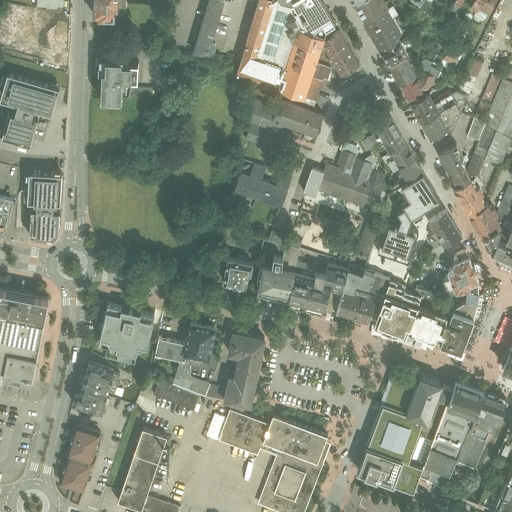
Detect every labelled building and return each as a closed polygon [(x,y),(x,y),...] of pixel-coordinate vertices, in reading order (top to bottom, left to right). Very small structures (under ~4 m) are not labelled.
[(94,0),(94,14),(99,14),(98,17),(115,18),(115,8),(118,8),(119,4),(125,4),(125,0),(94,0)] [(209,0),(195,51),(208,53),(211,41),(223,0),(209,0)] [(323,0),(294,0),(293,1),(298,8),(296,9),(298,13),(289,17),(291,23),(292,22),(293,24),(290,26),(295,37),(286,64),(281,62),(282,59),(269,55),(270,53),(269,52),(266,50),(264,51),(263,53),(261,52),(270,22),(267,21),(268,20),(254,16),(247,39),(248,39),(236,75),(250,77),(305,96),(312,75),(316,61),(325,36),(327,30),(327,29),(328,26),(336,21),(323,0)] [(274,0),(258,0),(254,16),(268,20),(274,0)] [(361,0),(355,4),(365,20),(390,5),(389,5),(386,7),(383,3),(387,1),(386,0),(361,0)] [(432,2),(428,0),(423,0),(421,5),(428,10),(432,2)] [(473,0),(471,5),(478,9),(480,6),(488,11),(493,3),(494,0),(473,0)] [(380,12),(365,21),(376,40),(391,31),(386,23),(380,12)] [(465,12),(464,20),(471,21),(472,13),(465,12)] [(64,25),(26,18),(20,49),(58,55),(64,25)] [(290,33),(288,33),(288,34),(285,43),(286,46),(282,59),(281,62),(286,64),(295,37),(290,26),(288,27),(290,33)] [(333,33),(326,37),(325,39),(326,42),(324,43),(332,56),(350,45),(340,28),(333,33)] [(391,31),(376,40),(382,50),(395,39),(391,31)] [(400,40),(393,44),(394,46),(384,52),(391,64),(406,55),(409,54),(400,40)] [(217,43),(211,41),(208,53),(213,54),(217,43)] [(350,45),(332,56),(342,72),(346,70),(353,66),(360,62),(350,45)] [(460,53),(449,47),(443,59),(454,64),(460,53)] [(124,56),(100,55),(99,70),(102,70),(101,97),(123,98),(123,77),(135,78),(136,67),(139,67),(139,61),(123,60),(124,56)] [(406,55),(391,64),(401,81),(414,74),(416,73),(406,55)] [(484,62),(474,57),(467,73),(477,77),(484,62)] [(332,67),(316,61),(312,75),(313,76),(323,79),(324,77),(328,78),(332,67)] [(440,71),(428,64),(424,70),(435,76),(437,77),(440,71)] [(417,80),(414,74),(401,81),(412,102),(425,94),(423,92),(429,88),(435,76),(424,70),(417,80)] [(60,86),(8,71),(0,98),(19,104),(17,111),(10,109),(2,136),(31,144),(39,118),(32,116),(34,108),(52,113),(60,86)] [(477,78),(466,73),(459,89),(470,94),(477,78)] [(493,73),(482,99),(492,103),(503,77),(493,73)] [(323,79),(313,76),(306,97),(316,100),(323,79)] [(511,121),(511,80),(504,77),(485,122),(497,129),(505,133),(507,127),(509,128),(511,121)] [(153,88),(130,86),(129,98),(152,100),(153,88)] [(450,90),(433,100),(429,92),(425,94),(412,102),(431,137),(454,125),(461,109),(467,93),(458,89),(452,93),(450,90)] [(323,113),(281,98),(281,97),(280,97),(277,105),(255,97),(250,109),(253,110),(249,121),(251,122),(246,137),(275,147),(284,121),(316,133),(315,134),(316,134),(324,112),(323,112),(323,113)] [(482,100),(475,116),(485,121),(492,105),(482,100)] [(390,113),(374,123),(376,127),(378,126),(385,139),(400,131),(390,113)] [(485,122),(475,117),(468,135),(479,139),(485,122)] [(497,129),(485,122),(479,139),(477,145),(489,150),(497,129)] [(400,131),(385,139),(392,151),(406,142),(400,131)] [(388,153),(381,141),(381,142),(374,145),(381,157),(388,153)] [(348,142),(346,149),(343,148),(338,163),(341,164),(340,166),(326,162),(324,170),(321,169),(319,173),(311,170),(306,184),(315,187),(317,183),(319,184),(317,188),(331,193),(331,194),(339,197),(340,196),(353,200),(352,202),(361,205),(362,204),(375,208),(385,182),(348,169),(349,167),(352,168),(358,153),(355,152),(357,146),(348,142)] [(457,143),(439,152),(458,186),(471,178),(468,172),(462,160),(463,160),(461,157),(464,156),(457,143)] [(407,144),(392,153),(396,160),(400,167),(415,157),(407,144)] [(415,157),(400,167),(403,170),(408,180),(424,171),(415,157)] [(481,160),(473,157),(470,165),(469,169),(468,172),(472,178),(476,175),(481,160)] [(266,165),(246,158),(245,159),(257,163),(253,175),(242,171),(241,170),(235,189),(236,188),(265,198),(260,210),(261,210),(265,198),(281,204),(277,216),(289,185),(278,181),(277,183),(262,178),(266,165)] [(396,160),(389,164),(393,171),(400,167),(396,160)] [(63,172),(30,170),(28,200),(38,201),(38,209),(32,208),(30,234),(51,236),(51,235),(54,235),(55,235),(57,233),(58,232),(59,230),(60,228),(61,210),(54,210),(54,202),(61,202),(63,172)] [(408,180),(403,170),(399,173),(402,178),(404,182),(408,180)] [(292,175),(281,171),(278,181),(289,185),(292,175)] [(440,199),(424,172),(402,185),(402,186),(399,188),(403,194),(398,196),(404,206),(398,210),(401,216),(399,224),(388,220),(378,251),(408,261),(418,231),(408,227),(411,216),(440,199)] [(458,186),(455,188),(469,214),(483,206),(478,197),(481,195),(480,194),(482,193),(483,191),(480,186),(483,184),(478,174),(472,178),(471,178),(458,186)] [(402,178),(397,181),(398,181),(395,183),(394,184),(394,186),(394,187),(395,188),(404,182),(402,178)] [(511,186),(509,185),(497,212),(498,214),(495,215),(501,225),(503,226),(508,216),(510,210),(511,205),(511,186)] [(5,195),(0,194),(0,219),(5,221),(7,221),(12,197),(5,196),(5,195)] [(483,206),(469,214),(481,237),(485,235),(499,226),(501,225),(495,215),(498,214),(497,212),(493,206),(491,207),(488,203),(483,206)] [(446,208),(429,219),(445,244),(445,245),(446,244),(461,235),(462,234),(462,233),(457,225),(452,217),(447,209),(446,208)] [(369,220),(359,247),(370,251),(380,224),(369,220)] [(232,224),(226,223),(224,235),(230,236),(232,224)] [(507,242),(498,237),(501,230),(499,226),(485,235),(494,251),(495,253),(495,254),(511,261),(511,246),(506,244),(507,242)] [(300,247),(286,243),(283,256),(284,257),(282,268),(295,271),(297,260),(300,247)] [(465,249),(457,252),(457,253),(458,254),(455,255),(454,257),(455,260),(453,265),(453,266),(450,267),(449,269),(448,269),(446,272),(447,272),(445,276),(445,278),(444,278),(443,282),(447,293),(450,294),(455,292),(458,290),(469,285),(471,284),(470,283),(478,280),(479,279),(476,273),(477,272),(473,262),(472,262),(470,256),(469,255),(467,249),(465,249)] [(245,255),(239,254),(238,258),(228,256),(225,269),(226,269),(224,281),(234,283),(234,284),(246,286),(249,272),(251,272),(253,261),(244,259),(245,255)] [(283,256),(274,255),(272,264),(273,264),(272,266),(260,264),(257,280),(260,280),(257,291),(289,299),(290,294),(295,271),(282,268),(284,257),(283,256)] [(319,266),(297,260),(295,271),(290,294),(289,299),(290,299),(308,304),(308,303),(311,302),(312,302),(311,302),(312,300),(316,301),(315,303),(316,303),(317,306),(324,308),(336,312),(343,288),(348,268),(329,263),(326,272),(318,270),(319,266)] [(390,278),(349,263),(348,268),(343,288),(354,291),(356,283),(359,283),(385,292),(390,278)] [(405,290),(404,287),(406,283),(390,278),(374,322),(382,325),(385,327),(388,329),(392,330),(395,330),(398,331),(406,334),(408,328),(421,294),(405,290)] [(478,280),(470,283),(471,284),(469,285),(466,299),(453,307),(453,308),(473,315),(474,316),(478,302),(477,301),(478,294),(479,294),(479,280),(478,280)] [(50,297),(0,286),(0,373),(33,380),(50,297)] [(354,291),(343,288),(336,312),(369,321),(376,296),(354,291)] [(441,296),(423,290),(421,294),(408,328),(411,329),(410,329),(413,330),(413,329),(438,338),(447,313),(436,309),(441,296)] [(125,313),(121,312),(122,306),(108,303),(101,334),(110,336),(108,344),(107,352),(136,358),(137,351),(138,351),(139,342),(148,344),(155,313),(142,310),(140,316),(135,315),(133,311),(129,310),(125,313)] [(453,308),(449,307),(447,313),(438,338),(456,345),(458,346),(461,347),(466,332),(467,332),(468,329),(467,329),(469,325),(470,322),(473,315),(453,308)] [(215,326),(192,321),(187,342),(168,338),(165,354),(181,358),(188,359),(189,356),(189,352),(195,353),(209,356),(215,326)] [(265,337),(234,330),(229,352),(240,354),(236,376),(230,375),(228,388),(226,399),(233,401),(247,404),(252,405),(260,358),(265,337)] [(188,359),(181,358),(179,370),(174,383),(194,390),(198,379),(192,377),(192,376),(190,375),(191,370),(188,369),(190,357),(189,356),(188,359)] [(112,366),(90,359),(83,381),(80,380),(73,401),(98,409),(97,412),(103,414),(106,404),(104,404),(109,388),(114,390),(120,372),(111,369),(112,366)] [(417,382),(391,379),(389,393),(387,393),(368,445),(360,466),(367,469),(366,473),(414,490),(423,465),(409,460),(423,418),(428,419),(430,420),(435,407),(433,406),(437,395),(442,381),(421,373),(417,382)] [(174,383),(160,377),(154,393),(194,409),(200,393),(174,383)] [(210,384),(198,379),(194,390),(200,393),(206,395),(210,384)] [(485,390),(456,380),(454,386),(448,399),(447,403),(476,413),(483,395),(485,390)] [(454,386),(442,381),(437,395),(448,399),(454,386)] [(228,388),(210,384),(206,395),(226,399),(228,388)] [(494,401),(484,397),(484,396),(483,395),(476,413),(473,420),(490,427),(494,428),(504,404),(497,402),(497,401),(495,400),(494,401)] [(247,404),(233,401),(230,408),(244,413),(247,404)] [(425,462),(424,464),(450,473),(457,459),(473,420),(476,413),(447,403),(425,462)] [(328,434),(274,413),(270,422),(244,413),(230,408),(225,422),(221,432),(277,453),(260,497),(289,508),(287,511),(304,511),(324,462),(318,460),(328,434)] [(225,422),(220,420),(216,430),(221,432),(225,422)] [(473,420),(457,459),(474,466),(490,427),(473,420)] [(101,431),(77,423),(73,435),(72,440),(68,452),(70,452),(66,464),(64,469),(60,481),(84,488),(94,460),(92,459),(101,431)] [(143,426),(118,499),(142,508),(147,494),(167,434),(143,426)] [(420,434),(412,457),(417,459),(426,436),(420,434)] [(433,439),(426,436),(417,459),(425,462),(433,439)] [(450,473),(424,464),(420,475),(430,479),(430,478),(446,484),(450,473)] [(178,511),(181,505),(147,494),(142,508),(148,510),(147,511),(178,511)] [(511,511),(511,499),(504,496),(502,495),(494,511),(511,511)]
